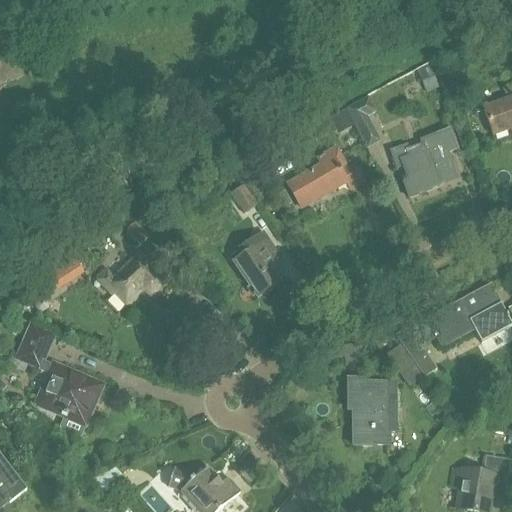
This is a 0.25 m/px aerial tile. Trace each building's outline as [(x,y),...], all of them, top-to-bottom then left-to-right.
[(429,68),(416,74),(425,94),(438,88),(429,68)] [(482,110),(492,138),(511,130),(511,88),(504,92),(507,101),(482,110)] [(355,127),(367,150),(380,143),(367,118),(376,113),(368,98),(346,110),(346,111),(344,111),(353,128),(355,127)] [(338,136),(353,128),(344,111),(324,122),(331,134),(335,131),(338,136)] [(402,182),(409,200),(438,189),(437,188),(453,182),(443,155),(459,150),(451,130),(419,141),(424,154),(409,159),(405,147),(391,153),(397,169),(403,167),(408,180),(402,182)] [(287,187),(300,209),(323,195),(325,197),(346,184),(350,191),(364,183),(351,162),(345,166),(335,149),(316,160),(320,167),(287,187)] [(266,170),(272,181),(293,169),(286,158),(266,170)] [(229,196),(243,216),(258,206),(244,186),(229,196)] [(275,197),(282,210),(291,204),(284,192),(275,197)] [(125,233),(139,248),(150,238),(135,223),(125,233)] [(233,265),(257,300),(263,296),(268,295),(271,293),(274,288),(279,285),(270,272),(281,264),(266,242),(260,233),(236,251),(242,259),(233,265)] [(112,295),(124,307),(141,291),(149,299),(165,283),(138,256),(113,280),(104,272),(95,281),(110,297),(112,295)] [(83,274),(73,259),(46,276),(56,291),(83,274)] [(396,340),(404,351),(423,340),(426,345),(437,340),(441,348),(475,329),(482,342),(511,327),(506,316),(490,287),(426,321),(427,323),(416,329),(396,340)] [(49,304),(46,299),(40,298),(35,301),(33,307),(36,312),(42,313),(47,310),(49,304)] [(59,432),(80,441),(102,387),(53,366),(45,363),(57,336),(29,324),(14,362),(48,377),(35,407),(64,419),(59,432)] [(511,340),(491,350),(496,361),(511,354),(511,340)] [(342,347),(346,368),(358,366),(354,345),(342,347)] [(402,380),(416,370),(400,347),(385,357),(402,380)] [(419,353),(410,359),(423,378),(435,370),(422,351),(419,353)] [(353,413),(353,450),(371,450),(371,448),(383,448),(383,421),(388,421),(388,405),(397,405),(396,385),(363,385),(363,383),(348,383),(348,413),(353,413)] [(0,511),(26,491),(0,456),(0,511)] [(457,511),(463,511),(488,511),(493,484),(507,487),(511,462),(486,458),(483,474),(453,469),(450,488),(461,490),(457,511)] [(178,492),(195,511),(220,511),(239,496),(226,481),(220,486),(206,471),(195,482),(190,477),(174,471),(168,489),(178,492)] [(17,511),(20,511),(39,503),(33,493),(13,504),(17,511)]
